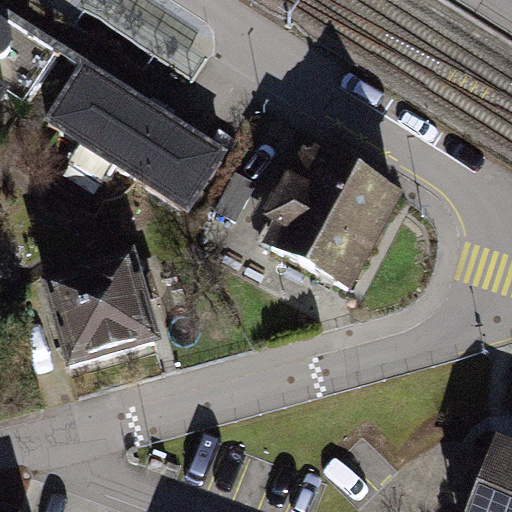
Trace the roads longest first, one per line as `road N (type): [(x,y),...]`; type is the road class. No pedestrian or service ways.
road 1 (residential): [(511,294),(504,313),(468,335),(0,458)]
road 2 (residential): [(179,0),(468,181),(511,228)]
